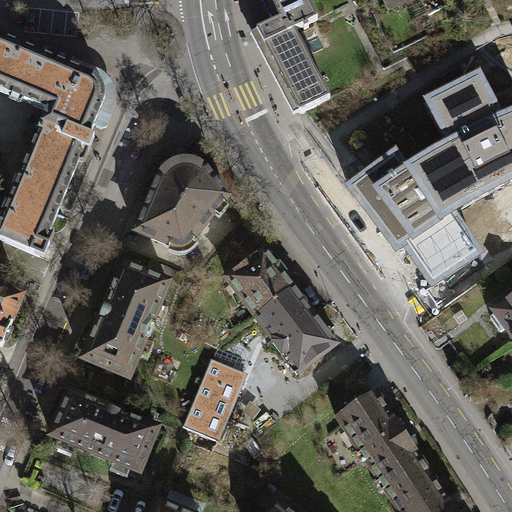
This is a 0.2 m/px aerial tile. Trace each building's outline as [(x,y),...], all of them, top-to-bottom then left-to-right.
[(267,0),(278,21),(256,32),(298,115),(329,99),(294,31),(316,19),(306,0),(267,0)] [(384,0),(389,9),(407,0),(419,0),(427,15),(451,3),(449,0),(384,0)] [(64,65),(0,39),(0,93),(43,110),(45,111),(64,65)] [(45,111),(43,110),(25,155),(69,174),(79,149),(84,151),(89,138),(85,136),(100,99),(100,93),(99,89),(98,86),(95,80),(91,77),(64,65),(45,111)] [(500,185),(511,179),(511,105),(504,110),(482,67),(423,96),(446,138),(408,160),(397,145),(345,184),(398,253),(405,248),(433,287),(486,251),(457,210),(500,185)] [(331,165),(307,132),(299,137),(323,170),(331,165)] [(69,174),(25,155),(0,212),(0,241),(40,259),(46,246),(40,243),(69,174)] [(157,173),(131,232),(180,252),(225,199),(200,165),(190,161),(179,162),(168,165),(157,173)] [(225,275),(255,317),(297,287),(267,245),(225,275)] [(124,266),(83,360),(129,379),(168,284),(124,266)] [(0,346),(1,347),(23,295),(0,285),(0,346)] [(255,317),(297,374),(338,343),(297,287),(255,317)] [(511,294),(489,310),(511,344),(511,294)] [(474,323),(449,341),(459,355),(484,336),(474,323)] [(218,350),(213,362),(244,374),(249,362),(218,350)] [(213,362),(186,428),(220,442),(248,376),(244,374),(213,362)] [(511,399),(511,379),(487,397),(497,411),(511,399)] [(51,437),(141,473),(158,428),(70,392),(51,437)] [(336,420),(392,504),(435,476),(379,392),(336,420)] [(392,504),(397,511),(458,511),(435,476),(392,504)] [(192,511),(160,499),(154,511),(192,511)]
